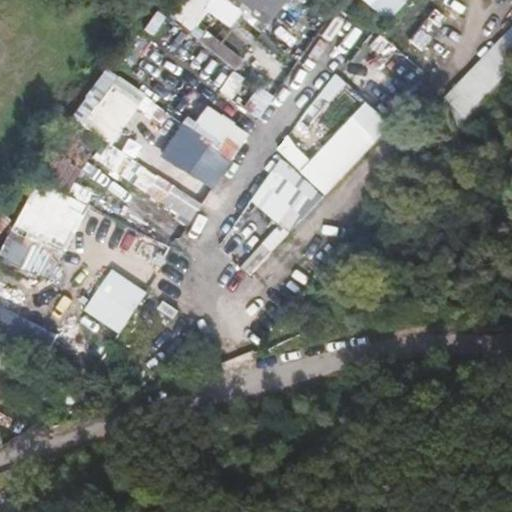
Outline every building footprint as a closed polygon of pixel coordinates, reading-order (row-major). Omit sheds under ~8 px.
[(218,0),(206,0),(199,14),(230,29),(239,10),(218,0)] [(229,0),(266,27),(286,0),(229,0)] [(409,0),(362,0),(389,23),(409,0)] [(511,71),(511,29),(446,99),(467,119),(511,71)] [(235,30),(220,40),(236,64),(251,53),(235,30)] [(241,109),(257,121),(273,99),(257,87),(241,109)] [(199,106),(164,164),(211,193),(246,135),(199,106)] [(174,193),(165,210),(186,221),(195,204),(174,193)]
